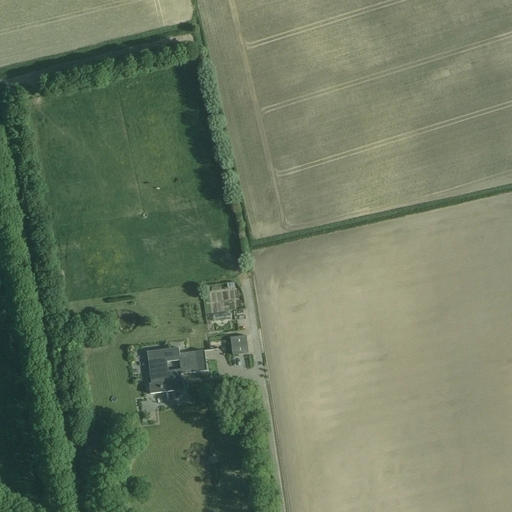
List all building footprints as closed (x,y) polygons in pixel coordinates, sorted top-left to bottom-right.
[(246,335),(232,337),(233,345),(247,343),(246,335)] [(215,347),(206,347),(206,358),(216,358),(215,347)] [(179,348),(147,352),(151,383),(149,384),(149,387),(148,387),(149,391),(150,391),(150,394),(174,391),(174,392),(184,391),(182,374),(207,371),(204,351),(182,354),(183,356),(180,356),(179,348)] [(250,348),(235,350),(237,368),(252,366),(250,348)] [(86,453),(77,455),(81,479),(82,482),(91,481),(86,453)]
